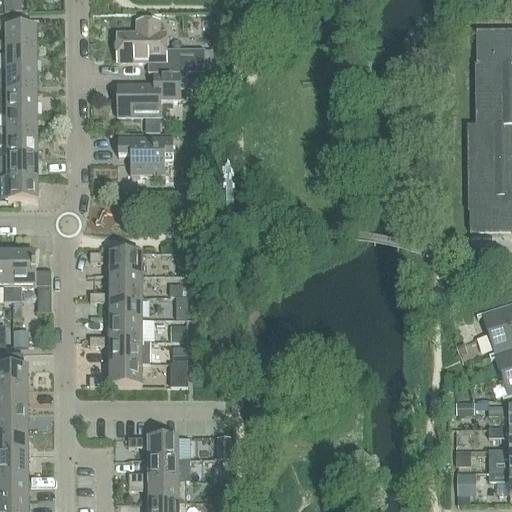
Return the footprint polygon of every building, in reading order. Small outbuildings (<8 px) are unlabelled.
[(5,17),(22,15),(20,1),(4,3),(5,17)] [(148,77),(179,77),(205,76),(204,54),(191,54),(166,54),(166,38),(158,38),(158,26),(137,26),(138,38),(118,39),(118,67),(148,66),(148,77)] [(0,53),(6,53),(36,53),(36,30),(6,31),(6,44),(0,43),(0,53)] [(511,35),(479,35),(479,72),(474,72),(476,133),(467,133),(469,219),(471,219),(471,236),(511,234),(511,35)] [(6,75),(37,74),(36,53),(6,53),(6,75)] [(0,74),(0,96),(37,96),(37,74),(6,75),(0,74)] [(205,93),(205,76),(179,77),(179,78),(154,78),(154,90),(118,90),(118,120),(145,120),(145,137),(160,137),(160,104),(180,104),(180,93),(205,93)] [(0,118),(7,118),(37,118),(37,96),(0,96),(0,118)] [(0,139),(37,140),(37,118),(7,118),(7,131),(0,130),(0,139)] [(208,152),(208,138),(210,138),(210,131),(199,132),(199,152),(208,152)] [(7,162),(37,161),(37,140),(0,139),(0,149),(7,149),(7,160),(7,162)] [(173,166),(173,141),(118,142),(118,161),(131,161),(130,180),(165,180),(165,166),(173,166)] [(7,162),(7,160),(0,160),(0,183),(38,183),(37,161),(7,162)] [(38,183),(0,183),(0,205),(13,206),(18,206),(38,205),(38,183)] [(205,212),(215,212),(215,198),(205,198),(205,212)] [(3,306),(12,306),(12,257),(0,257),(0,290),(3,291),(3,306)] [(12,257),(12,306),(21,306),(21,291),(37,290),(38,317),(51,316),(51,290),(51,275),(36,275),(35,257),(12,257)] [(101,266),(101,257),(90,258),(90,266),(101,266)] [(110,280),(142,280),(142,257),(110,257),(110,280)] [(193,258),(184,258),(184,271),(193,271),(193,258)] [(110,298),(100,298),(100,307),(110,307),(110,302),(142,302),(142,280),(110,280),(110,298)] [(182,290),(171,290),(171,302),(182,302),(182,292),(182,290)] [(193,292),(182,292),(182,302),(188,302),(193,302),(193,292)] [(90,307),(100,307),(100,298),(90,298),(90,307)] [(110,302),(110,307),(110,324),(142,324),(142,302),(110,302)] [(487,339),(511,331),(511,307),(476,319),(477,322),(482,321),(487,339)] [(187,324),(187,313),(175,313),(175,324),(187,324)] [(110,342),(100,342),(100,351),(110,351),(110,346),(142,346),(142,324),(110,324),(110,342)] [(187,331),(172,330),(172,345),(187,345),(187,331)] [(489,361),(511,353),(511,331),(487,339),(493,357),(489,359),(489,361)] [(26,341),(13,341),(13,350),(26,350),(26,341)] [(100,351),(100,342),(90,342),(90,351),(100,351)] [(150,346),(142,346),(110,346),(110,351),(110,368),(142,368),(150,368),(150,346)] [(465,347),(457,350),(460,357),(467,355),(465,347)] [(188,352),(173,352),(173,366),(188,366),(188,352)] [(500,380),(511,376),(511,353),(489,361),(490,363),(495,362),(500,380)] [(0,392),(28,392),(27,370),(23,370),(23,357),(0,357),(0,392)] [(142,391),(142,368),(110,368),(110,391),(142,391)] [(187,391),(188,369),(170,369),(170,391),(187,391)] [(511,376),(500,380),(506,398),(502,400),(503,403),(511,399),(511,376)] [(90,391),(100,391),(100,382),(90,382),(90,391)] [(0,414),(28,414),(28,392),(0,392),(0,414)] [(471,407),(456,407),(456,419),(473,419),(473,407),(471,407)] [(509,433),(511,432),(511,410),(488,411),(488,421),(508,421),(509,433)] [(0,436),(28,437),(28,414),(0,414),(0,436)] [(509,455),(511,454),(511,432),(509,433),(488,433),(488,443),(509,442),(509,455)] [(0,458),(28,459),(28,437),(0,436),(0,458)] [(232,441),(218,441),(218,463),(232,463),(232,441)] [(148,465),(178,464),(178,442),(128,442),(128,452),(148,452),(148,465)] [(497,476),(511,476),(511,454),(509,455),(489,455),(489,464),(497,464),(497,476)] [(469,457),(457,457),(457,469),(469,469),(469,457)] [(0,481),(28,481),(28,459),(0,458),(0,481)] [(128,486),(186,486),(186,464),(178,464),(148,465),(148,478),(128,478),(128,486)] [(511,476),(497,476),(478,477),(478,486),(489,486),(509,486),(509,500),(511,499),(511,476)] [(475,479),(457,479),(457,499),(475,499),(475,479)] [(0,503),(28,503),(28,481),(0,481),(0,503)] [(231,485),(216,485),(216,498),(231,498),(231,485)] [(179,507),(186,508),(186,486),(128,486),(129,495),(149,495),(149,508),(179,507)] [(0,511),(28,511),(28,503),(0,503),(0,511)]
